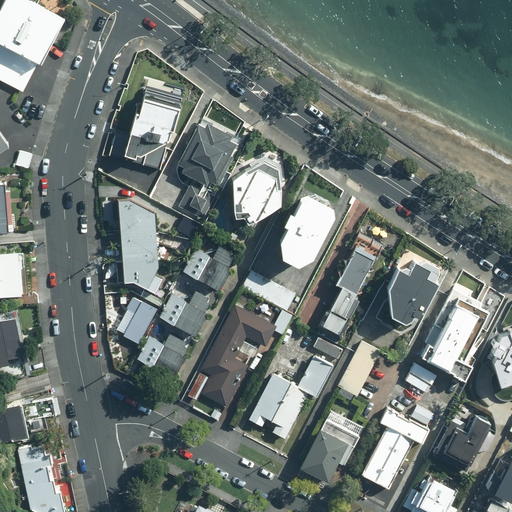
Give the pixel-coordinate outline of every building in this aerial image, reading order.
[(66,19),(28,0),(4,0),(0,9),(0,44),(1,45),(0,45),(0,80),(23,92),(38,64),(42,66),(66,19)] [(127,160),(128,158),(136,159),(136,156),(141,157),(169,142),(171,132),(175,133),(185,86),(147,77),(139,114),(134,113),(130,133),(116,129),(109,156),(127,160)] [(178,165),(183,167),(180,172),(208,186),(210,181),(216,184),(236,144),(230,141),(233,136),(206,123),(204,128),(198,125),(178,165)] [(0,152),(10,146),(0,131),(0,152)] [(232,179),(234,218),(244,219),(248,226),(280,206),(279,169),(262,162),(232,179)] [(206,201),(211,204),(216,193),(201,185),(200,188),(191,183),(179,206),(204,219),(206,215),(200,212),(206,201)] [(0,234),(16,234),(16,213),(12,213),(12,190),(7,190),(7,186),(0,186),(0,234)] [(282,226),(286,228),(279,242),(282,259),(297,267),(313,259),(334,218),(332,208),(310,196),(302,198),(293,214),(289,212),(282,226)] [(122,283),(134,283),(155,293),(162,279),(155,276),(158,269),(155,213),(130,200),(118,200),(122,283)] [(318,332),(336,340),(339,342),(347,326),(344,325),(347,318),(345,316),(356,294),(375,258),(377,259),(385,245),(359,232),(350,249),(352,250),(335,284),(341,287),(326,316),(324,314),(315,330),(318,332)] [(194,247),(181,271),(219,291),(230,271),(226,269),(232,258),(228,256),(231,252),(218,245),(216,250),(206,253),(194,247)] [(0,298),(22,297),(28,296),(27,286),(21,286),(20,267),(23,267),(22,256),(25,256),(24,253),(0,254),(0,298)] [(426,261),(420,265),(415,262),(410,271),(410,270),(409,270),(409,269),(408,269),(407,269),(407,268),(406,268),(405,268),(404,268),(404,269),(403,269),(402,269),(401,270),(397,269),(387,287),(391,318),(405,324),(411,322),(414,317),(417,319),(420,313),(423,314),(439,284),(434,282),(438,275),(437,266),(426,261)] [(251,271),(243,288),(287,310),(296,293),(251,271)] [(181,298),(173,293),(159,317),(195,337),(207,317),(203,315),(210,304),(206,301),(208,297),(195,289),(192,295),(181,298)] [(144,290),(141,297),(160,307),(163,301),(144,290)] [(133,295),(123,313),(111,314),(113,353),(127,360),(137,342),(139,344),(158,309),(133,295)] [(235,358),(246,337),(265,347),(276,325),(259,316),(234,304),(200,370),(186,397),(198,403),(202,395),(226,408),(249,365),(235,358)] [(421,359),(425,361),(449,373),(465,382),(473,367),(457,358),(478,316),(454,304),(432,347),(428,345),(421,359)] [(15,314),(0,316),(0,367),(10,366),(9,360),(24,357),(15,314)] [(178,329),(164,322),(155,338),(150,335),(138,359),(175,377),(185,357),(183,356),(186,348),(183,346),(186,340),(175,335),(178,329)] [(511,383),(511,328),(500,333),(497,340),(493,338),(490,345),(494,346),(489,359),(500,387),(511,383)] [(380,350),(361,340),(338,385),(358,395),(380,350)] [(248,420),(262,427),(266,419),(276,424),(272,433),(286,439),(309,394),(316,397),(334,363),(314,354),(298,386),(272,373),(248,420)] [(415,362),(405,379),(427,393),(438,376),(415,362)] [(0,408),(0,442),(28,438),(20,404),(0,408)] [(389,489),(415,440),(423,444),(430,430),(422,426),(394,411),(386,407),(379,422),(386,426),(360,474),(389,489)] [(335,486),(345,466),(342,464),(352,446),(355,447),(365,427),(330,409),(300,468),(335,486)] [(447,426),(444,425),(429,453),(466,472),(492,423),(475,414),(472,421),(468,419),(466,425),(452,417),(447,426)] [(33,448),(32,445),(18,447),(30,511),(32,511),(77,511),(72,483),(56,486),(55,479),(51,480),(48,467),(53,466),(51,452),(46,453),(44,445),(33,448)] [(500,455),(486,485),(511,498),(511,452),(509,459),(500,455)] [(451,511),(453,509),(448,507),(457,490),(429,476),(426,480),(422,478),(416,491),(411,488),(403,505),(412,509),(410,511),(451,511)] [(470,511),(511,511),(511,504),(490,493),(481,510),(473,506),(470,511)] [(213,511),(194,503),(190,511),(213,511)]
